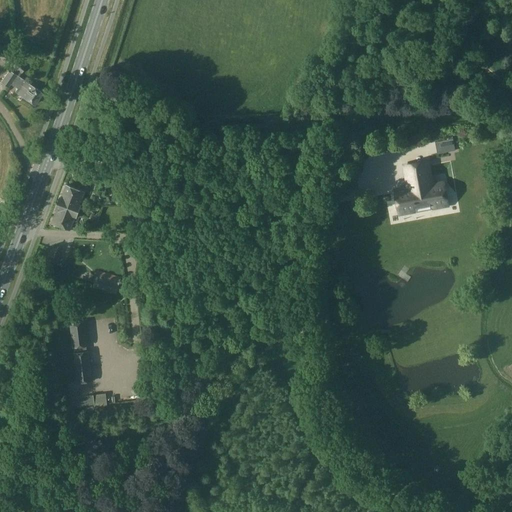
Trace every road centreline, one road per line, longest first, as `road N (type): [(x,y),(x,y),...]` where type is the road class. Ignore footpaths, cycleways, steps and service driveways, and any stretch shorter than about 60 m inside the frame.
road 1 (primary): [(46,165),(101,0)]
road 2 (primary): [(0,287),(46,165)]
